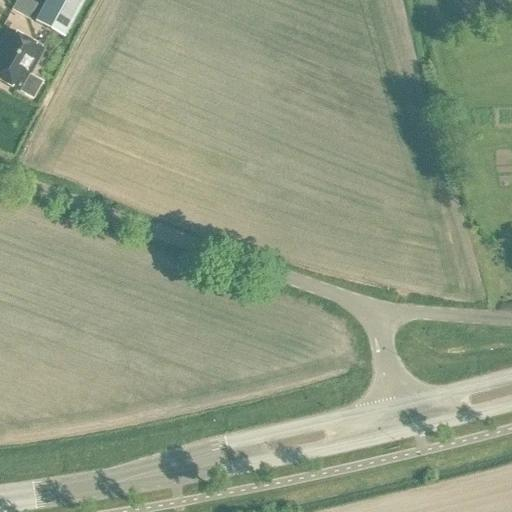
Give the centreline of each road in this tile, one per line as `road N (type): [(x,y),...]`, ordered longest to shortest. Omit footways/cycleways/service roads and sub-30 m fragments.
road 1 (primary): [(0,501),(410,416)]
road 2 (unclassified): [(364,312),(0,176)]
road 3 (unclassified): [(364,312),(511,321)]
